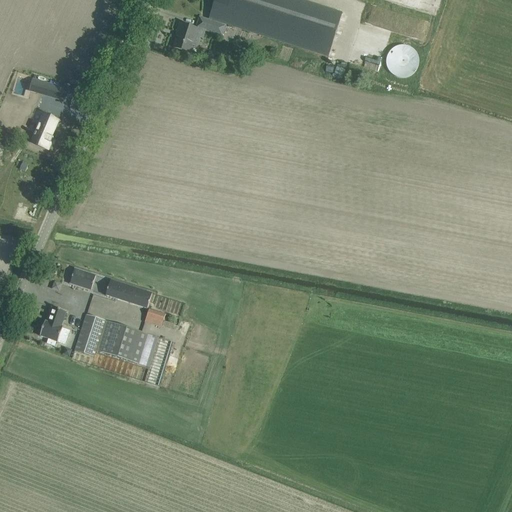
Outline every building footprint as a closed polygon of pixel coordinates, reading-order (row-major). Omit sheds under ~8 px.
[(342,16),(293,0),(215,0),(209,19),(328,57),(342,16)] [(222,37),(225,26),(209,21),(205,31),(222,37)] [(190,53),(192,46),(197,47),(200,38),(195,36),(197,30),(180,24),(177,32),(178,33),(174,48),(190,53)] [(414,77),(414,48),(388,48),(388,78),(414,77)] [(33,80),(30,90),(48,96),(49,92),(51,85),(33,80)] [(37,108),(41,100),(36,98),(32,106),(37,108)] [(37,131),(34,138),(50,145),(55,133),(53,132),(60,117),(46,111),(38,130),(37,129),(37,130),(36,130),(35,130),(35,131),(37,131)] [(75,269),(70,285),(91,291),(96,276),(75,269)] [(147,309),(152,294),(110,281),(106,296),(147,309)] [(61,327),(66,312),(52,307),(47,322),(45,322),(40,337),(49,340),(47,344),(54,346),(56,342),(58,343),(63,328),(61,327)] [(145,310),(143,323),(160,327),(163,313),(145,310)] [(93,358),(95,352),(137,364),(146,334),(87,315),(75,352),(93,358)]
